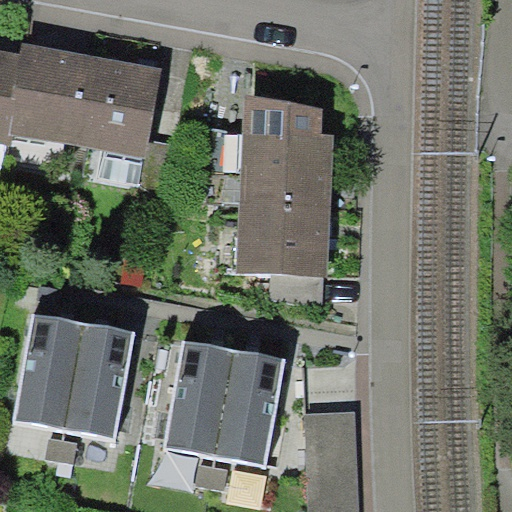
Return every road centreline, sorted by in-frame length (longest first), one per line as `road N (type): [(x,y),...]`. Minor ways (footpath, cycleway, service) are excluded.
road 1 (residential): [(396,511),(389,375),(400,26)]
road 2 (residential): [(252,0),(400,26)]
road 3 (residential): [(501,0),(499,130),(511,131)]
